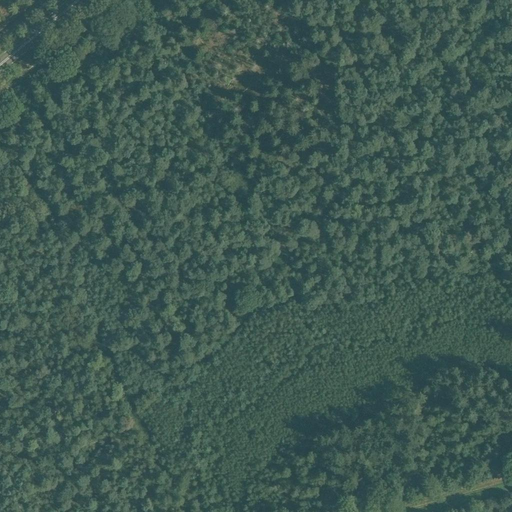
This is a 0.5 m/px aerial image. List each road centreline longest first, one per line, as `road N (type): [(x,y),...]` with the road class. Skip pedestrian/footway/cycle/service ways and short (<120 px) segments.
road 1 (track): [(184,511),(133,414),(139,393),(213,346),(262,276),(511,7)]
road 2 (track): [(379,511),(511,474)]
